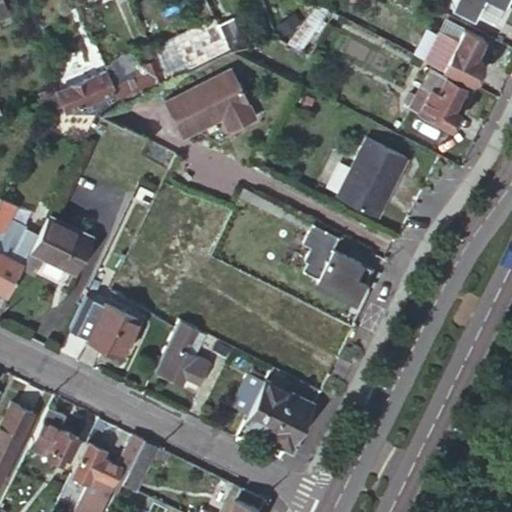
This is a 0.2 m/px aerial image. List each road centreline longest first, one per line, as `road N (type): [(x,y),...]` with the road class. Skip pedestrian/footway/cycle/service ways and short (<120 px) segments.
road 1 (residential): [(335,507),(0,343)]
road 2 (secondary): [(511,183),(446,281),(335,507)]
road 3 (secondary): [(391,511),(511,267)]
